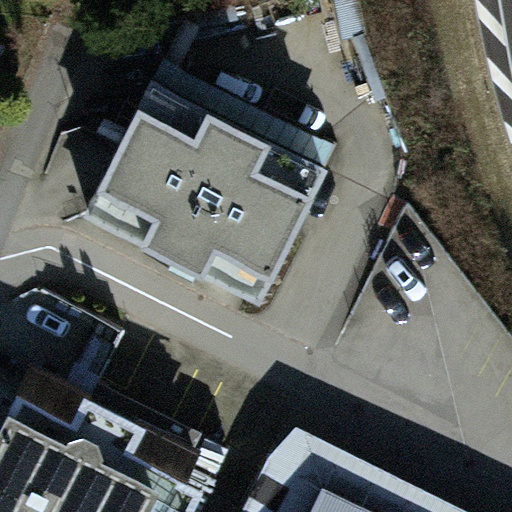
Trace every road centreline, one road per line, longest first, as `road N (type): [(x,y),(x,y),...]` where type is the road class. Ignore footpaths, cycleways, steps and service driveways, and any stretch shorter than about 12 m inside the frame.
road 1 (unknown): [(2,215),(288,346)]
road 2 (unknown): [(288,346),(511,461)]
road 3 (unknown): [(2,215),(94,26)]
road 4 (unknown): [(370,183),(352,237),(288,346)]
